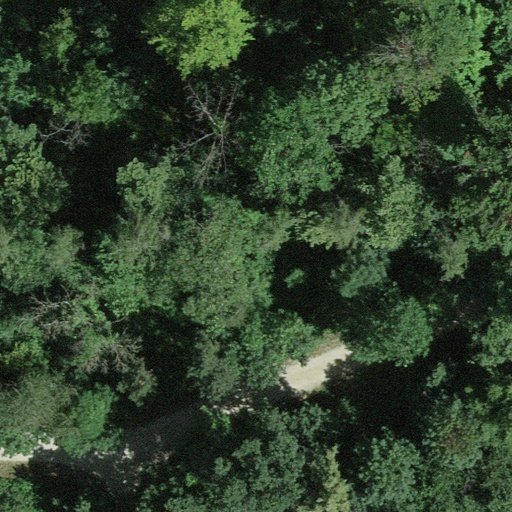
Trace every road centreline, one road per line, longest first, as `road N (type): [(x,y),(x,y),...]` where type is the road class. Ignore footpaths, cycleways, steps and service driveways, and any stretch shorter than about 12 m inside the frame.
road 1 (track): [(511,287),(136,450)]
road 2 (track): [(136,450),(78,438),(0,438)]
